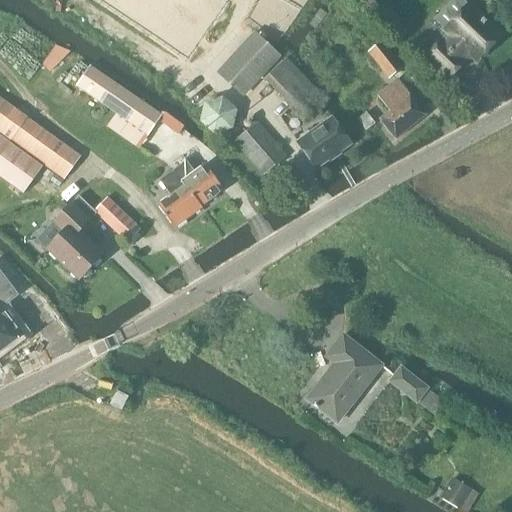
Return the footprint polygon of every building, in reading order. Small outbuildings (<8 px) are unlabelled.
[(212,18),(178,0),(176,0),(164,22),(200,41),(212,18)] [(469,53),(477,60),(500,35),(467,3),(443,28),(451,35),(427,59),(447,79),(464,61),(463,60),(469,53)] [(400,21),(381,4),(368,19),(387,35),(400,21)] [(255,32),(217,71),(225,79),(242,94),(279,54),(255,32)] [(383,42),(369,53),(389,80),(404,68),(383,42)] [(55,45),(42,64),(50,72),(69,53),(70,52),(55,45)] [(286,60),(265,80),(306,123),(328,103),(286,60)] [(162,115),(90,65),(76,86),(148,137),(158,121),(162,115)] [(397,80),(378,95),(390,112),(380,120),(396,140),(426,115),(397,80)] [(0,132),(65,179),(81,158),(0,98),(0,132)] [(162,115),(158,121),(177,135),(182,128),(183,127),(164,112),(162,115)] [(367,131),(376,124),(367,113),(358,120),(367,131)] [(317,166),(348,143),(331,119),(312,133),(307,131),(300,135),(298,141),(317,166)] [(264,176),(288,156),(258,122),(234,142),(264,176)] [(0,135),(0,176),(24,194),(43,167),(0,135)] [(201,208),(201,207),(224,191),(205,166),(195,173),(186,162),(172,172),(181,184),(183,182),(201,208)] [(174,229),(202,209),(201,207),(201,208),(183,182),(181,184),(172,172),(160,181),(171,196),(158,206),(174,229)] [(95,211),(79,196),(73,203),(91,219),(97,214),(128,244),(141,231),(107,198),(95,211)] [(91,219),(73,203),(73,202),(53,222),(63,231),(47,249),(80,280),(104,254),(80,231),(91,219)] [(17,296),(0,272),(0,352),(24,334),(3,307),(17,296)] [(308,400),(337,423),(381,366),(344,337),(327,358),(336,364),(308,400)] [(430,388),(401,365),(389,382),(417,405),(419,403),(435,415),(445,402),(429,390),(430,388)] [(110,405),(122,411),(129,397),(117,392),(110,405)] [(453,480),(442,497),(461,509),(471,491),(453,480)]
